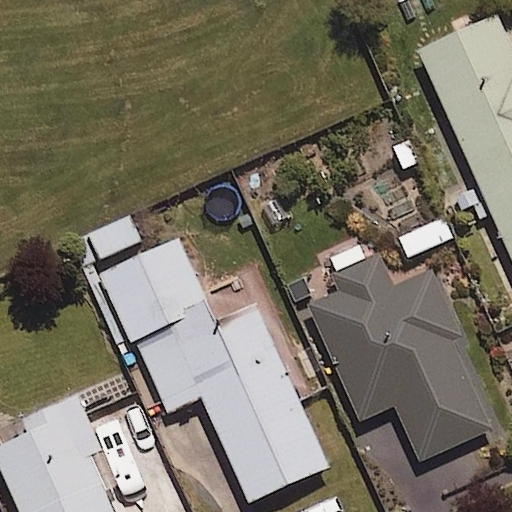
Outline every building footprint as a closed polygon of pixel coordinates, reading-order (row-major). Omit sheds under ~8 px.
[(511,41),(504,23),(425,58),(511,253),(511,41)] [(131,227),(91,244),(102,268),(141,251),(131,227)] [(141,347),(214,314),(184,247),(107,281),(137,349),(141,347)] [(397,291),(381,258),(371,262),(365,248),(333,262),(346,295),(314,308),(365,427),(400,412),(424,467),(493,438),(455,347),(467,342),(438,274),(397,291)] [(296,493),(221,332),(214,314),(141,347),(173,419),(207,404),(255,511),(296,493)] [(221,332),(296,493),(334,476),(262,314),(221,332)] [(22,511),(124,511),(80,409),(30,430),(37,445),(1,461),(22,511)] [(123,423),(102,432),(120,473),(141,464),(123,423)]
